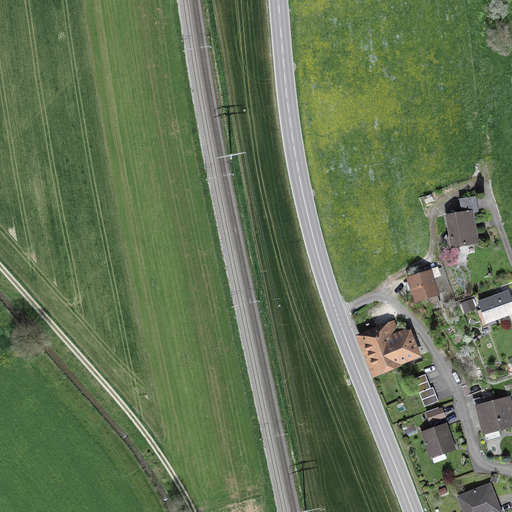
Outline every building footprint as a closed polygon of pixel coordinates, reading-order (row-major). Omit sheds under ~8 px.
[(473,215),(448,220),(453,252),(478,247),(473,215)] [(440,272),(431,275),(437,292),(441,290),(445,300),(455,296),(444,265),(438,268),(440,272)] [(437,292),(431,275),(409,282),(416,305),(438,298),(437,292)] [(511,317),(511,303),(509,295),(481,305),(488,326),(511,317)] [(472,303),(464,306),(467,316),(476,313),(472,303)] [(399,337),(394,325),(358,339),(374,380),(403,369),(402,366),(421,359),(411,333),(399,337)] [(428,375),(414,382),(424,411),(439,406),(428,375)] [(511,407),(510,400),(477,409),(485,437),(511,430),(511,407)] [(441,410),(426,416),(430,427),(445,422),(441,410)] [(447,427),(424,435),(433,460),(456,452),(447,427)] [(499,511),(490,487),(460,499),(464,511),(499,511)]
